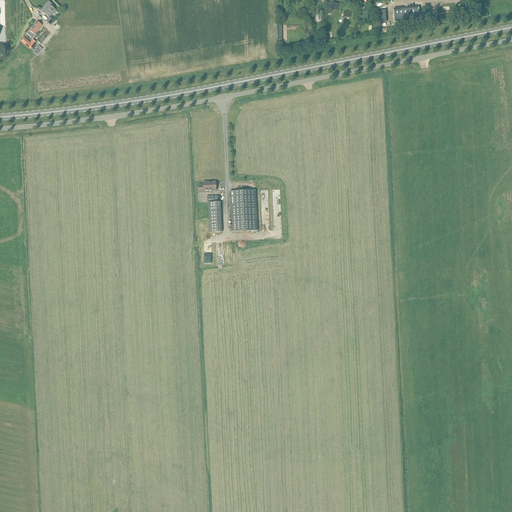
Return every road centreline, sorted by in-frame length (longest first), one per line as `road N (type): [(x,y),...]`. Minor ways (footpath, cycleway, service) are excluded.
road 1 (primary): [(0,118),(134,102),(511,27)]
road 2 (unclassified): [(0,129),(197,102),(511,39)]
